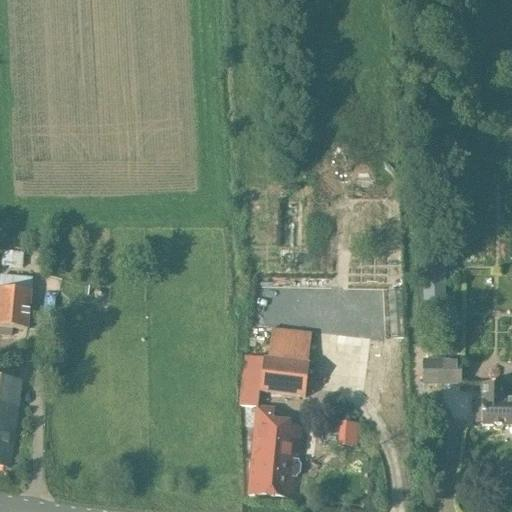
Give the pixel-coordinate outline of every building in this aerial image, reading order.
[(23,254),(3,252),(1,266),(22,268),(23,254)] [(0,328),(27,331),(32,280),(0,277),(0,280),(0,328)] [(446,279),(423,279),(423,304),(446,303),(446,279)] [(343,307),(343,319),(369,320),(369,309),(343,307)] [(292,500),(294,479),(296,479),(296,478),(300,475),(300,467),(298,463),(302,430),(272,426),(274,409),(258,407),(259,394),(305,399),(309,366),(246,357),(238,407),(255,409),(248,496),(292,500)] [(424,362),(423,386),(437,386),(461,386),(462,362),(438,362),(424,362)] [(0,467),(9,469),(20,384),(0,380),(0,467)] [(511,401),(506,402),(507,386),(483,386),(483,401),(476,401),(476,425),(482,425),(482,427),(492,427),(494,431),(501,431),(504,428),(511,427),(511,401)] [(356,448),(358,425),(340,424),(338,447),(356,448)]
